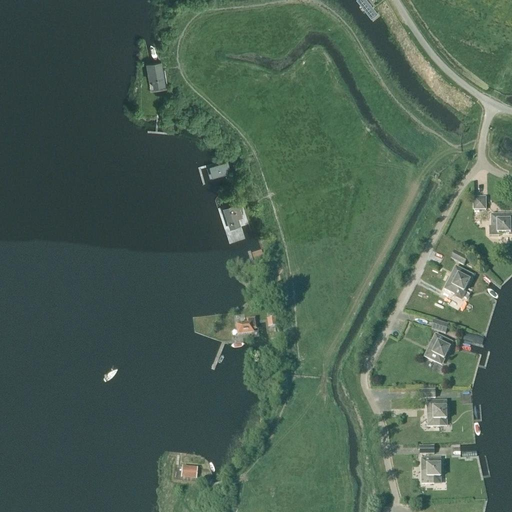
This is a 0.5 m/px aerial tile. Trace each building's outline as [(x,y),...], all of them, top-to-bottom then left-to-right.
[(368,0),(354,0),(373,23),(381,17),(368,0)] [(163,84),(161,71),(163,70),(162,61),(146,64),(149,79),(152,78),(153,86),(163,84)] [(228,158),(197,166),(203,187),(235,180),(228,158)] [(473,212),(486,211),(486,198),(472,198),(473,212)] [(230,228),(240,225),(237,219),(242,217),(238,205),(224,209),(230,228)] [(491,228),(489,228),(489,237),(498,237),(498,235),(510,235),(510,228),(511,228),(511,216),(491,216),(491,228)] [(464,267),(468,259),(454,252),(450,260),(464,267)] [(464,293),(469,282),(472,277),(456,268),(444,290),(455,296),(458,291),(464,293)] [(237,335),(252,333),(252,330),(255,330),(254,320),(247,321),(247,324),(236,326),(237,335)] [(446,335),(449,326),(434,321),(431,331),(446,335)] [(444,347),(446,341),(435,336),(424,358),(436,364),(438,358),(444,361),(449,350),(444,347)] [(420,400),(436,399),(436,390),(419,391),(420,400)] [(440,421),(446,421),(446,402),(427,402),(428,428),(440,428),(440,421)] [(420,456),(434,456),(434,447),(419,448),(420,456)] [(421,485),(434,485),(434,479),(440,479),(440,459),(421,459),(421,485)] [(195,478),(196,469),(182,468),(181,477),(195,478)]
